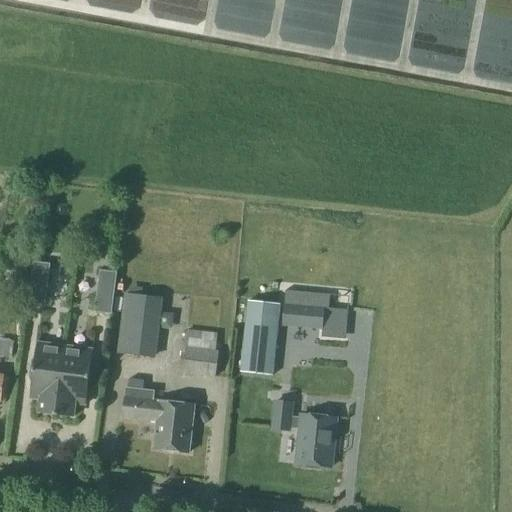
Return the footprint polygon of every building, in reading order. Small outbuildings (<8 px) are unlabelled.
[(44,306),(50,265),(33,262),(27,304),(44,306)] [(111,315),(116,273),(99,271),(94,313),(111,315)] [(152,358),(158,298),(125,295),(118,354),(152,358)] [(278,304),(247,301),(247,304),(241,374),(272,377),(278,304)] [(322,329),(324,309),(284,305),(282,326),(322,329)] [(215,351),(217,335),(185,331),(183,347),(182,347),(179,374),(215,378),(218,352),(215,351)] [(14,357),(15,345),(10,344),(10,339),(0,338),(0,357),(7,358),(7,356),(14,357)] [(56,416),(65,347),(37,344),(30,398),(41,399),(39,414),(56,416)] [(65,347),(56,416),(73,418),(75,403),(86,405),(93,351),(65,347)] [(143,390),(144,381),(130,380),(129,389),(126,389),(123,418),(157,422),(154,449),(190,453),(195,405),(154,401),(155,392),(143,390)] [(301,418),(292,418),(293,403),(273,401),(271,431),(290,433),(291,430),(300,430),(297,465),(332,468),(337,419),(302,416),(301,418)]
